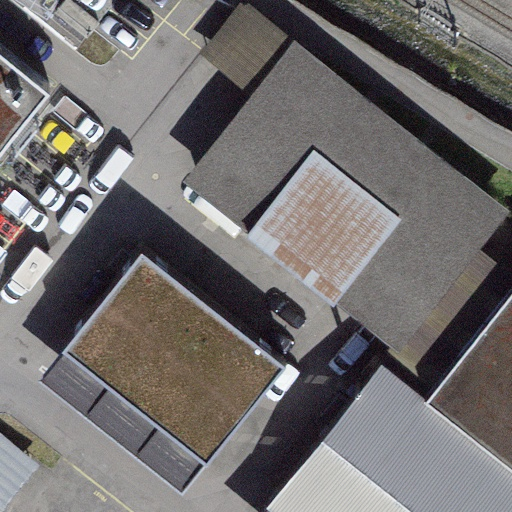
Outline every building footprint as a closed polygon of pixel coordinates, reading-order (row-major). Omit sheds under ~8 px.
[(1,0),(0,0),(0,136),(66,47),(1,0)] [(401,346),(511,208),(292,36),(182,174),(401,346)] [(280,369),(141,259),(73,344),(212,454),(280,369)] [(511,511),(511,300),(435,396),(383,351),(265,499),(281,511),(511,511)] [(0,509),(38,460),(0,430),(0,509)]
